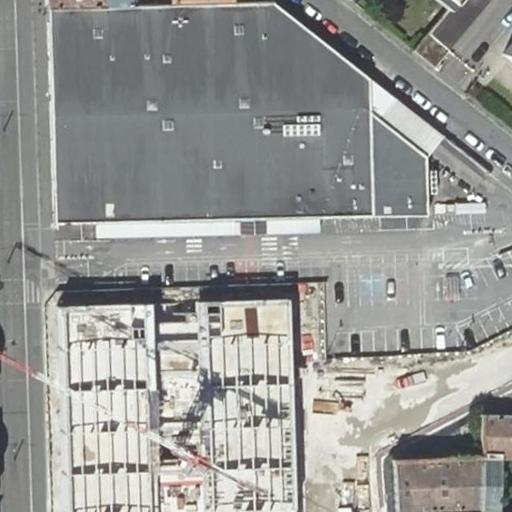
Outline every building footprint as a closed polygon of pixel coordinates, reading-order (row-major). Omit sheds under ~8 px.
[(489,0),(453,0),(452,3),(447,9),(426,33),(447,50),(489,0)] [(370,114),(369,76),(273,1),(232,2),(172,4),(129,5),(47,8),(54,226),(94,225),(318,217),(372,215),(370,114)] [(426,33),(413,49),(434,65),(447,50),(426,33)] [(511,42),(503,53),(511,61),(511,42)] [(369,76),(370,114),(425,154),(441,134),(393,96),(369,76)] [(425,154),(370,114),(372,215),(427,215),(425,154)] [(318,217),(94,225),(94,239),(319,232),(318,217)] [(155,511),(148,303),(56,306),(64,511),(293,511),(285,298),(193,302),(200,511),(155,511)] [(511,415),(482,416),(481,453),(511,454),(511,415)] [(497,511),(501,454),(481,453),(481,457),(479,511),(497,511)] [(481,457),(392,460),(395,511),(470,511),(479,511),(481,457)]
